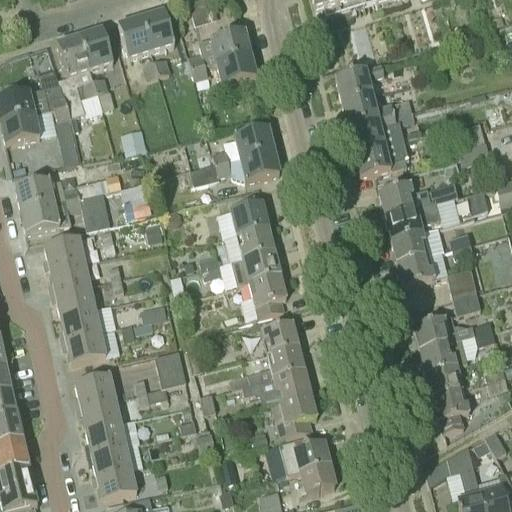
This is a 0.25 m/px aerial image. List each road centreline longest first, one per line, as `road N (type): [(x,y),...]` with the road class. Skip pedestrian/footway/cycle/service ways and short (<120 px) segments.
road 1 (unclassified): [(401,511),(349,306),(330,269),(267,0)]
road 2 (unclassified): [(60,511),(45,450),(57,429),(34,325),(14,309),(0,246)]
road 3 (unclassified): [(137,0),(33,30),(24,0)]
